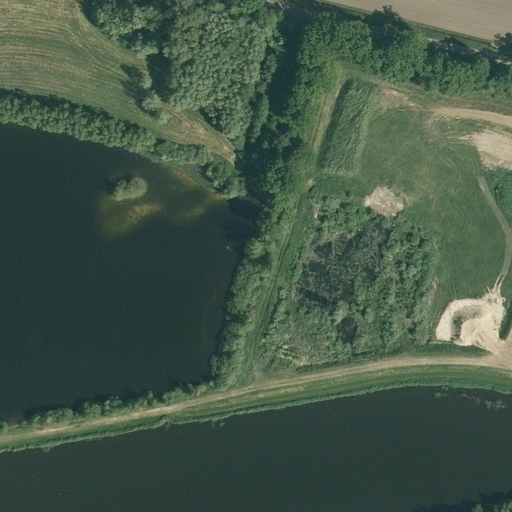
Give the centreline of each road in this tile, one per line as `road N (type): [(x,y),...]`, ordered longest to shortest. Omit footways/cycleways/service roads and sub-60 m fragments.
road 1 (track): [(511,365),(471,359),(363,369),(0,438)]
road 2 (unclassified): [(511,63),(249,0)]
